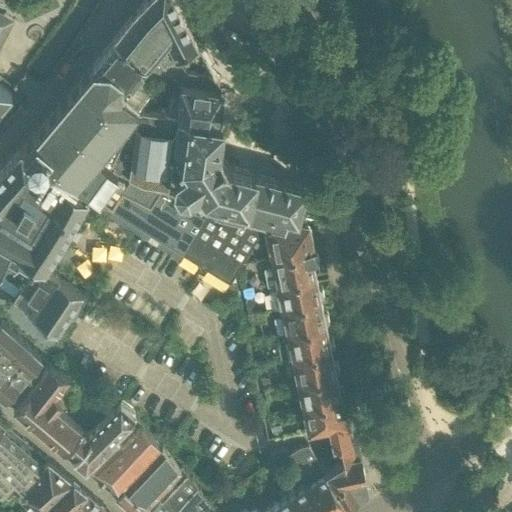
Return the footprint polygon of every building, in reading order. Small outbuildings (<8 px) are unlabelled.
[(88,23),(111,41),(114,38),(145,65),(144,66),(155,81),(220,89),(215,80),(211,73),(210,73),(210,74),(196,72),(196,71),(191,70),(191,71),(185,70),(177,55),(196,45),(173,0),(146,0),(136,10),(123,26),(98,7),(88,23)] [(0,86),(10,93),(11,92),(9,91),(0,84),(0,44),(9,28),(0,22),(0,86)] [(79,37),(101,54),(92,65),(107,67),(112,71),(116,83),(120,86),(122,93),(138,105),(139,104),(150,88),(134,78),(144,66),(145,65),(114,38),(111,41),(88,23),(79,37)] [(22,148),(21,149),(37,157),(40,153),(59,169),(75,178),(89,190),(98,197),(111,205),(121,191),(149,204),(160,188),(115,171),(109,167),(114,158),(102,148),(138,105),(122,93),(120,86),(116,83),(112,71),(107,67),(92,65),(93,66),(92,67),(90,69),(67,54),(60,65),(81,79),(80,81),(67,95),(49,117),(26,106),(17,116),(6,127),(26,143),(21,148),(22,148)] [(176,114),(220,120),(223,94),(224,94),(224,93),(225,93),(225,92),(225,91),(225,90),(225,89),(224,88),(223,88),(222,88),(221,88),(220,88),(220,89),(155,81),(159,83),(179,86),(179,87),(180,87),(176,114)] [(0,104),(10,93),(0,86),(0,104)] [(296,217),(296,216),(304,185),(295,183),(254,172),(254,171),(238,166),(228,164),(227,162),(218,149),(217,148),(219,137),(221,120),(220,120),(176,114),(140,109),(137,111),(135,127),(129,127),(114,158),(109,167),(115,171),(160,188),(167,190),(167,185),(168,181),(172,158),(175,158),(182,169),(175,173),(174,182),(179,190),(188,191),(194,187),(201,198),(206,195),(214,206),(267,220),(283,224),(283,222),(294,224),(296,217)] [(0,286),(15,296),(12,300),(13,300),(12,301),(56,333),(82,292),(58,278),(60,276),(43,267),(86,196),(85,195),(89,190),(75,178),(59,169),(40,153),(37,157),(21,149),(20,149),(8,162),(0,154),(0,286)] [(179,194),(167,190),(160,188),(149,204),(121,191),(111,205),(98,197),(97,197),(109,208),(127,219),(132,222),(199,263),(200,268),(201,267),(205,266),(228,281),(230,282),(234,276),(234,274),(265,223),(267,220),(214,206),(195,200),(179,194)] [(272,257),(314,248),(310,229),(308,227),(295,224),(294,224),(283,222),(283,224),(267,220),(265,223),(272,257)] [(317,249),(314,249),(314,248),(272,257),(274,265),(264,267),(267,283),(315,274),(315,271),(316,271),(318,268),(316,261),(319,260),(319,254),(317,249)] [(272,308),(320,298),(320,296),(321,296),(323,293),(322,286),(318,285),(315,274),(267,283),(267,284),(277,282),(279,289),(269,292),(272,308)] [(278,333),(325,323),(325,320),(326,321),(328,318),(327,311),(323,310),(320,298),(272,308),(273,308),(278,307),(280,315),(274,316),(278,333)] [(247,313),(248,320),(257,319),(255,311),(247,313)] [(0,320),(0,394),(4,398),(41,354),(1,320),(0,320)] [(293,356),(331,349),(330,346),(331,345),(333,343),(332,336),(329,334),(328,334),(325,323),(278,333),(287,331),(289,340),(277,343),(281,359),(293,356)] [(298,381),(336,373),(335,371),(336,370),(338,368),(337,361),(334,359),(333,360),(331,349),(293,356),(298,381)] [(38,427),(87,468),(119,436),(114,431),(134,414),(132,412),(134,411),(128,406),(122,401),(120,400),(120,401),(90,432),(55,405),(62,398),(55,392),(71,374),(50,362),(49,362),(13,406),(26,417),(38,427)] [(303,405),(344,396),(342,386),(339,384),(338,384),(336,373),(298,381),(303,405)] [(267,377),(261,379),(262,385),(269,384),(267,377)] [(508,387),(510,390),(511,389),(510,387),(508,385),(506,383),(503,382),(500,380),(497,379),(496,381),(500,382),(503,384),(505,385),(508,387)] [(350,435),(352,433),(351,428),(347,406),(348,401),(345,396),(344,396),(303,405),(308,430),(329,426),(331,432),(334,444),(339,443),(339,441),(350,435)] [(89,468),(115,490),(161,443),(141,420),(120,437),(119,436),(87,468),(88,468),(89,468)] [(21,485),(22,485),(48,457),(47,456),(46,457),(3,421),(0,424),(0,489),(8,498),(21,485)] [(271,427),(273,437),(282,435),(280,425),(271,427)] [(325,470),(345,503),(365,491),(367,485),(357,438),(354,436),(353,437),(352,433),(350,435),(339,441),(339,443),(343,460),(325,470)] [(175,511),(198,488),(189,477),(163,504),(159,501),(158,502),(151,497),(180,466),(162,443),(161,443),(115,490),(116,490),(116,491),(115,492),(137,511),(175,511)] [(277,500),(284,511),(330,511),(345,503),(325,470),(308,443),(307,443),(300,445),(290,451),(287,447),(279,449),(279,448),(277,448),(277,449),(271,450),(270,450),(270,451),(272,462),(290,451),(308,480),(307,480),(308,481),(277,500)] [(48,457),(22,485),(25,489),(21,493),(34,506),(29,511),(24,511),(22,511),(38,511),(45,506),(72,478),(48,457)] [(62,511),(85,488),(72,478),(45,506),(50,511),(62,511)] [(105,506),(85,488),(62,511),(99,511),(104,507),(105,506)] [(175,511),(206,511),(209,510),(210,511),(214,511),(215,511),(198,488),(175,511)] [(284,511),(277,500),(259,511),(255,506),(247,511),(246,511),(284,511)]
